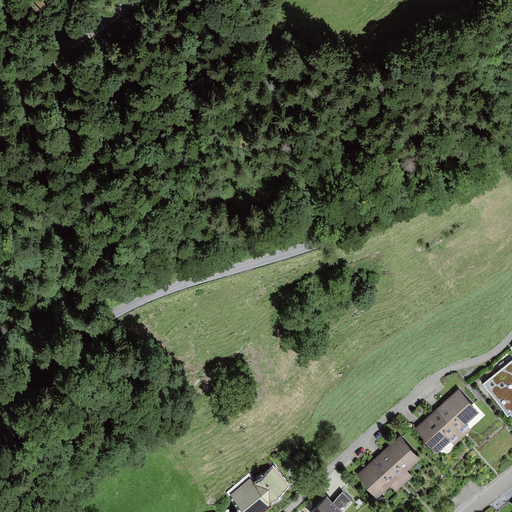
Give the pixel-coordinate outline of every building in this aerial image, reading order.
[(511,362),(484,384),(510,417),(511,415),(511,362)] [(479,413),(459,391),(440,409),(420,427),(417,430),(437,452),(450,440),(455,445),(460,440),(466,435),(472,430),(467,424),(479,413)] [(420,460),(400,437),(380,455),(357,476),(377,498),(390,486),(396,492),(402,486),(407,482),(412,477),(407,471),(420,460)] [(261,511),(291,488),(273,466),(235,497),(246,511),(261,511)] [(342,511),(328,497),(312,511),(342,511)]
